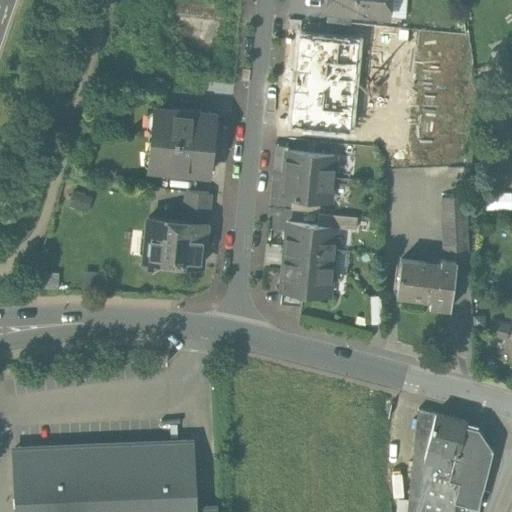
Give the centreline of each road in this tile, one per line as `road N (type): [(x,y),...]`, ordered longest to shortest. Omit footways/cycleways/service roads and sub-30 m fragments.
road 1 (residential): [(236,337),(273,0)]
road 2 (residential): [(236,337),(511,407)]
road 3 (residential): [(0,331),(148,324),(236,337)]
